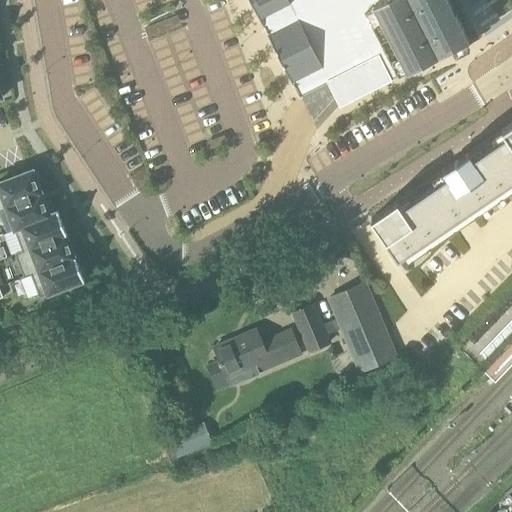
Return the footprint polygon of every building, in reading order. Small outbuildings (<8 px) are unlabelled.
[(449,0),(250,0),(254,6),(253,6),(254,7),(253,7),(254,9),(255,9),(255,10),(255,9),(264,26),(263,26),(264,27),(264,29),(265,29),(266,31),(265,31),(266,32),(267,33),(271,40),(271,41),(271,42),(272,42),(276,50),(275,50),(276,51),(275,51),(276,52),(277,53),(283,63),(282,64),(283,64),(282,65),(283,66),(284,67),(284,66),(288,74),(289,76),(293,83),(292,83),(293,84),(292,84),(293,86),(294,86),(294,87),(294,86),(298,94),(298,95),(299,97),(299,96),(299,97),(300,97),(302,96),(302,95),(378,57),(384,68),(388,78),(338,104),(339,104),(338,104),(339,105),(339,106),(340,105),(340,106),(341,106),(342,105),(341,105),(342,105),(342,104),(356,97),(356,98),(357,97),(357,98),(358,97),(358,96),(373,89),(375,89),(374,88),(375,88),(389,81),(390,81),(391,81),(391,80),(419,65),(421,69),(444,58),(442,53),(470,39),(449,0)] [(177,6),(140,21),(146,39),(184,24),(177,6)] [(3,105),(0,105),(0,131),(10,128),(3,105)] [(511,122),(371,219),(398,258),(511,180),(511,122)] [(226,134),(205,142),(208,150),(227,143),(229,143),(226,134)] [(0,209),(42,194),(33,169),(0,181),(0,209)] [(42,194),(0,209),(0,215),(7,233),(14,230),(51,216),(50,214),(42,194)] [(51,216),(14,230),(15,232),(22,250),(23,253),(67,236),(58,211),(50,214),(51,216)] [(22,250),(15,253),(15,255),(24,278),(31,275),(32,275),(76,258),(67,236),(23,253),(22,250)] [(76,258),(32,275),(40,297),(84,280),(76,258)] [(337,319),(326,323),(330,333),(341,328),(359,372),(396,357),(365,283),(328,298),(337,319)] [(314,304),(293,313),(309,351),(329,342),(326,334),(330,333),(326,323),(322,325),(314,304)] [(301,354),(290,329),(262,341),(256,328),(214,346),(220,360),(208,365),(218,389),(229,384),(226,376),(254,365),(257,372),(301,354)] [(330,360),(337,357),(333,347),(326,350),(330,360)] [(204,423),(169,436),(177,455),(211,442),(204,423)]
